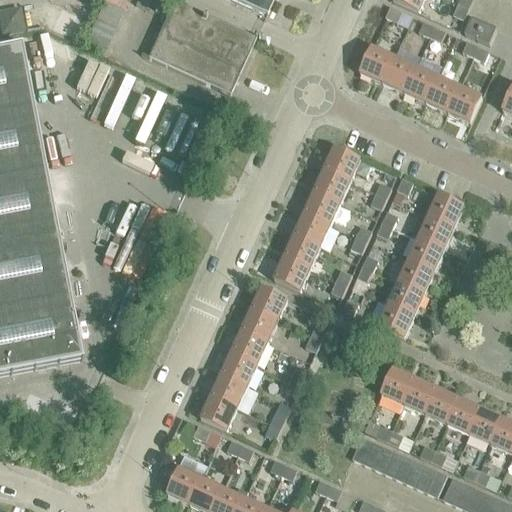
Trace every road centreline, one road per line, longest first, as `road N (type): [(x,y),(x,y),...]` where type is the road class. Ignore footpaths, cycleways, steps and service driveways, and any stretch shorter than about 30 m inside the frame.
road 1 (residential): [(115,511),(305,94)]
road 2 (residential): [(511,188),(305,94)]
